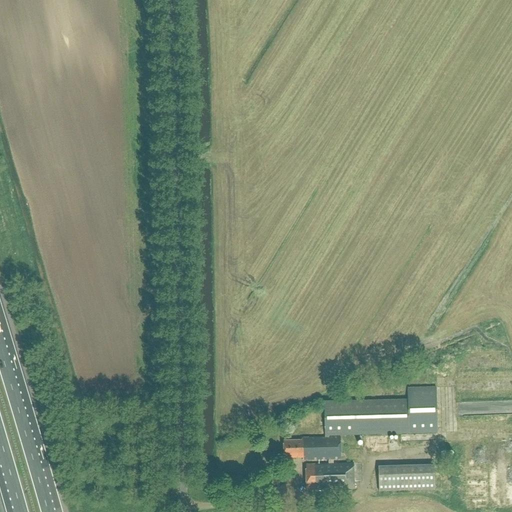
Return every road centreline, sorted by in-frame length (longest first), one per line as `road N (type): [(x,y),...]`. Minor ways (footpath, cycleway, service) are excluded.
road 1 (unclassified): [(181,511),(170,0)]
road 2 (motorway): [(48,511),(0,346)]
